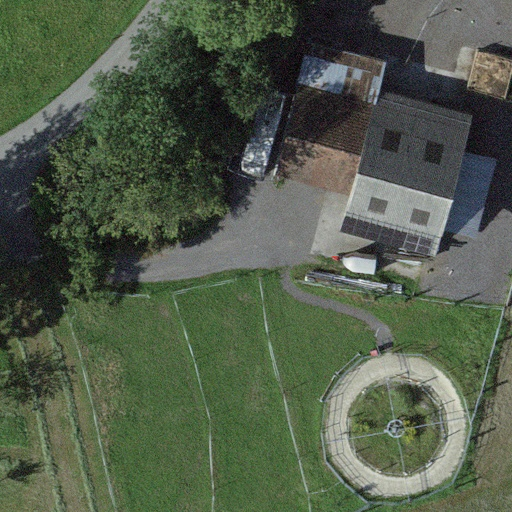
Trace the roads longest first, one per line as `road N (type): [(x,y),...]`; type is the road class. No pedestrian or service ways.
road 1 (track): [(0,200),(50,237),(193,263),(297,228)]
road 2 (track): [(174,0),(113,90),(0,166)]
